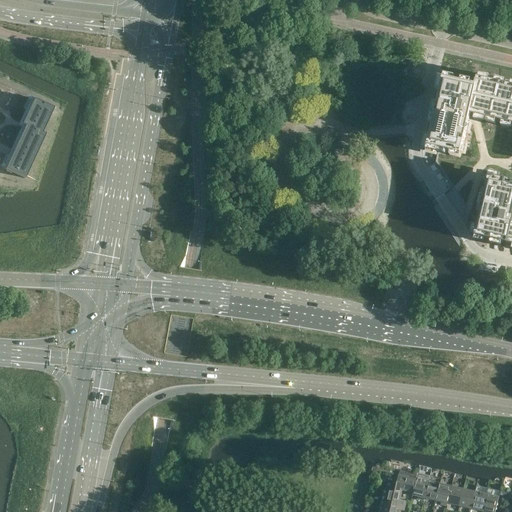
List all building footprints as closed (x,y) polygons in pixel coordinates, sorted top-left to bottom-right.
[(444,78),(428,149),(438,152),(436,162),(454,190),(467,210),(477,225),(475,236),(511,244),(511,86),(478,78),(476,85),(444,78)] [(21,135),(5,169),(25,178),(45,134),(42,133),(54,108),(34,99),(22,125),(25,126),(21,135)] [(416,479),(417,474),(400,471),(399,475),(396,475),(394,483),(387,482),(386,489),(392,490),(392,491),(402,493),(402,490),(413,493),(416,479)] [(424,498),(428,481),(429,476),(417,473),(417,474),(416,479),(413,493),(412,495),(424,498)] [(436,501),(440,484),(428,481),(424,498),(436,501)] [(448,503),(452,486),(440,484),(436,501),(448,503)] [(459,506),(463,489),(452,486),(448,503),(459,506)] [(400,500),(402,493),(392,491),(392,490),(386,489),(385,488),(382,500),(405,506),(406,501),(400,500)] [(471,509),(475,492),(463,489),(459,506),(471,509)] [(483,511),(487,494),(475,492),(471,509),(483,511)] [(495,511),(499,497),(487,494),(483,511),(484,511),(495,511)] [(404,511),(405,506),(382,500),(379,511),(397,511),(398,510),(404,511)]
